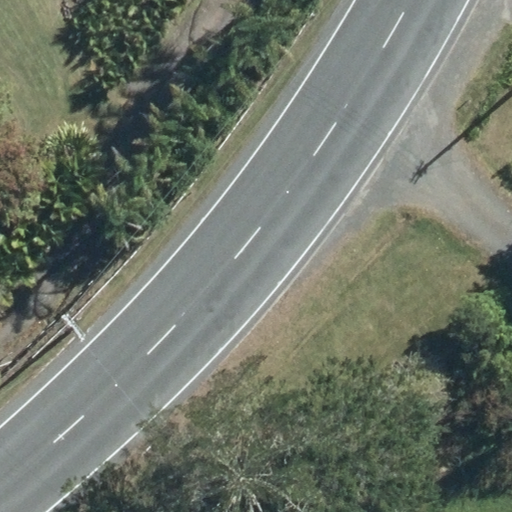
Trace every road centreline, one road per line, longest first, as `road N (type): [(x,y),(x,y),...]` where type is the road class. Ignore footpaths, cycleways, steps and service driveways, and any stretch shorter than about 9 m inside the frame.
road 1 (tertiary): [(0,488),(202,295),(356,90),(405,0)]
road 2 (unknown): [(356,90),(511,259)]
